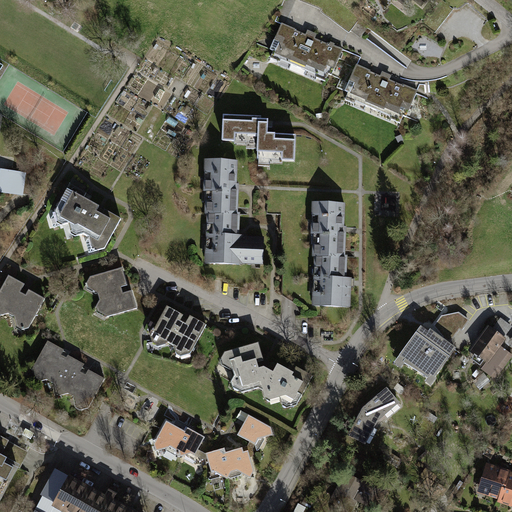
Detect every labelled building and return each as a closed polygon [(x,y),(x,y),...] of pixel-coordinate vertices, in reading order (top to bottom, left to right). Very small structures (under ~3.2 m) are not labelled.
[(306,33),(281,23),(267,50),(323,72),(326,64),(335,68),(343,50),(315,37),(317,34),(307,30),(306,33)] [(381,75),(356,64),(343,91),(405,117),(417,90),(390,79),(391,76),(382,72),(381,75)] [(259,115),(220,113),(219,140),(231,141),(231,144),(244,144),(244,148),(254,148),(254,151),(255,151),(255,158),(257,158),(257,165),(267,166),(268,163),(280,164),(280,162),(293,163),(295,134),(265,133),(266,119),(259,118),(259,115)] [(237,160),(205,159),(202,191),(205,191),(204,213),(206,214),(237,215),(239,184),(236,183),(237,160)] [(34,174),(1,168),(0,177),(0,191),(30,197),(34,174)] [(86,191),(70,183),(53,212),(56,223),(62,226),(69,225),(71,233),(76,235),(84,232),(90,236),(93,247),(98,249),(105,247),(121,217),(105,208),(103,213),(96,210),(99,204),(84,196),(86,191)] [(345,203),(312,201),(310,234),(312,234),(311,256),(313,256),(345,256),(346,226),(344,226),(345,203)] [(237,215),(206,214),(203,263),(263,265),(264,236),(239,235),(240,215),(237,215)] [(345,256),(313,256),(312,307),(350,307),(352,278),(346,277),(347,256),(345,256)] [(122,267),(90,276),(86,282),(88,287),(98,293),(101,299),(97,305),(99,311),(108,317),(137,308),(132,290),(123,293),(121,286),(127,285),(122,267)] [(25,283),(9,276),(0,291),(0,315),(8,313),(14,315),(18,327),(22,329),(29,328),(45,298),(29,290),(26,295),(20,292),(25,283)] [(181,315),(165,306),(149,337),(151,344),(156,346),(167,343),(173,346),(175,354),(180,356),(190,353),(206,325),(188,315),(184,323),(178,320),(181,315)] [(468,331),(468,313),(442,313),(442,329),(451,329),(451,331),(468,331)] [(488,325),(469,350),(486,362),(481,369),(495,379),(511,356),(511,353),(501,347),(507,340),(504,337),(511,327),(511,326),(500,318),(493,328),(488,325)] [(421,327),(396,363),(401,366),(405,361),(428,378),(425,382),(431,387),(437,379),(435,378),(455,349),(429,331),(428,333),(421,327)] [(64,349),(47,341),(33,367),(36,378),(41,380),(47,379),(54,383),(57,394),(60,396),(68,393),(74,397),(76,408),(80,410),(88,408),(105,379),(89,370),(86,374),(80,372),(85,364),(68,354),(67,357),(62,354),(64,349)] [(262,361),(257,342),(224,352),(219,359),(221,365),(232,370),(234,375),(230,381),(232,387),(241,392),(258,388),(262,390),(262,396),(269,400),(280,397),(281,404),(286,407),(297,404),(312,376),(296,367),(292,373),(276,363),(272,372),(262,366),(257,368),(256,363),(262,361)] [(399,403),(386,388),(360,409),(347,436),(365,445),(379,419),(399,403)] [(271,427),(248,415),(236,435),(250,442),(248,447),(242,448),(243,452),(248,451),(248,452),(252,452),(258,439),(272,435),(271,427)] [(185,431),(165,421),(152,444),(156,452),(169,446),(175,450),(177,457),(190,454),(194,456),(198,450),(204,437),(187,428),(185,431)] [(0,500),(18,467),(20,469),(29,452),(9,442),(10,440),(0,434),(0,500)] [(225,448),(205,454),(198,450),(194,456),(199,458),(199,460),(206,459),(211,473),(216,473),(226,479),(231,472),(236,470),(251,478),(254,472),(248,452),(248,451),(243,452),(242,448),(226,453),(225,448)] [(508,473),(487,466),(479,491),(501,498),(508,473)] [(30,511),(132,511),(53,471),(33,509),(30,511)] [(363,482),(343,472),(327,507),(336,511),(350,511),(356,502),(370,509),(383,483),(366,475),(363,482)] [(511,474),(508,473),(501,498),(500,500),(511,504),(511,474)]
